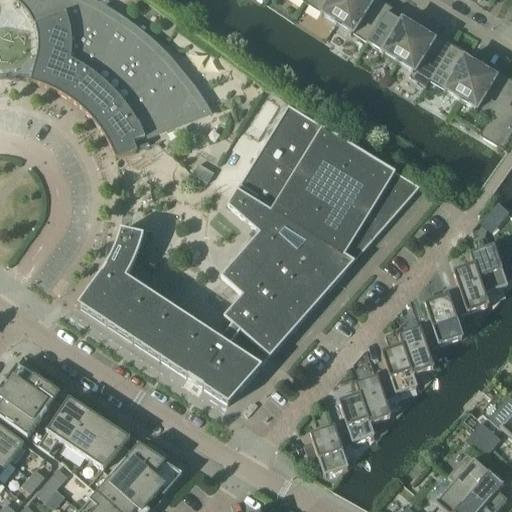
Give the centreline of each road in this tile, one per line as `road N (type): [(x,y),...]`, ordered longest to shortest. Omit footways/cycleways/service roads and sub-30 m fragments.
road 1 (residential): [(249,470),(478,209)]
road 2 (residential): [(249,470),(16,327)]
road 3 (residential): [(0,312),(48,240),(60,202),(34,157),(0,143)]
